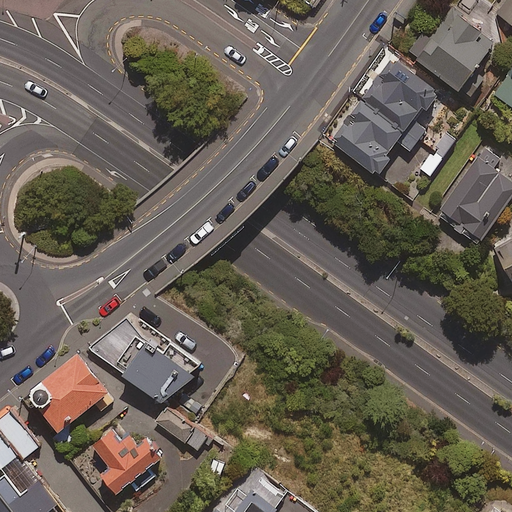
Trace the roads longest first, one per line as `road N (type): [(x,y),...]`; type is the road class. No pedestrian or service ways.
road 1 (secondary): [(511,442),(104,140)]
road 2 (secondary): [(114,90),(168,120),(511,367)]
road 3 (secondary): [(297,99),(263,68),(145,0),(110,3),(94,26),(92,51),(114,90)]
road 4 (tertiary): [(33,297),(70,298),(119,269),(277,123)]
road 5 (secondary): [(0,38),(114,90)]
road 6 (secondary): [(104,140),(0,80)]
